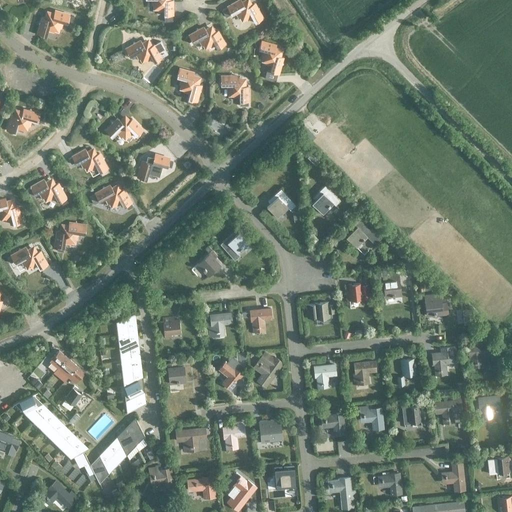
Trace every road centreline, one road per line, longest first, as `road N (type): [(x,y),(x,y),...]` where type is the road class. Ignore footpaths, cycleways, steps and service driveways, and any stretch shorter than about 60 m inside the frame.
road 1 (unclassified): [(0,346),(75,307),(217,177)]
road 2 (unclassified): [(217,177),(355,56)]
road 3 (unclassified): [(392,58),(511,181)]
road 4 (residential): [(217,177),(168,116),(135,94),(85,78)]
road 5 (residential): [(295,349),(436,337)]
road 6 (residential): [(307,465),(447,449)]
road 7 (residential): [(85,78),(61,133),(0,181)]
road 8 (residential): [(289,287),(277,241),(217,177)]
